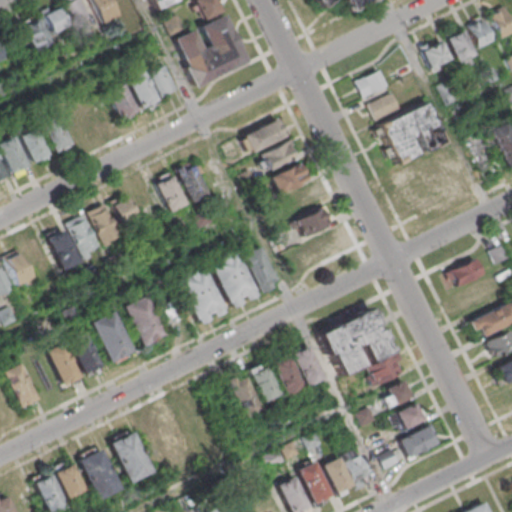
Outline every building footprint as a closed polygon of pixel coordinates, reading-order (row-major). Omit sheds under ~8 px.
[(85,17),(76,0),(56,0),(57,0),(69,25),(85,17)] [(114,14),(106,0),(85,0),(98,23),(114,14)] [(149,0),(155,12),(176,1),(175,0),(149,0)] [(213,0),(220,13),(202,22),(192,0),(213,0)] [(311,0),(313,4),(315,4),(317,3),(320,9),(324,7),(323,5),(326,3),(328,1),(327,0),(343,0),(343,2),(348,12),(371,0),(311,0)] [(38,12),(47,36),(65,29),(56,5),(38,12)] [(484,12),(496,38),(511,30),(511,29),(501,5),(484,12)] [(162,20),(169,35),(183,29),(176,13),(162,20)] [(29,55),(47,47),(34,15),(16,22),(29,55)] [(171,39),(185,67),(182,68),(192,88),(244,63),(237,49),(238,48),(229,30),(228,30),(221,16),(196,27),(205,46),(198,49),(190,31),(171,39)] [(490,40),(479,17),(463,24),(473,47),(490,40)] [(456,67),(472,59),(457,28),(440,36),(456,67)] [(446,59),(436,39),(417,49),(427,69),(446,59)] [(146,71),(158,96),(174,88),(161,64),(146,71)] [(122,80),(139,71),(156,104),(139,113),(122,80)] [(376,72),(385,89),(362,101),(353,84),(376,72)] [(102,90),(115,119),(132,112),(119,83),(102,90)] [(366,107),(374,123),(398,112),(389,95),(366,107)] [(94,131),(111,122),(97,96),(80,105),(94,131)] [(424,109),(425,112),(428,113),(429,117),(429,121),(434,131),(436,131),(444,148),(425,158),(417,140),(410,144),(417,160),(403,166),(404,168),(397,171),(391,160),(386,162),(383,155),(387,153),(381,139),(376,141),(373,135),(378,133),(377,131),(424,109)] [(50,152),(67,144),(56,121),(39,130),(50,152)] [(275,122),(284,141),(250,157),(248,152),(243,154),(236,141),(275,122)] [(484,131),(502,167),(511,162),(511,144),(501,122),(484,131)] [(16,137),(28,163),(45,156),(33,129),(16,137)] [(0,159),(0,144),(11,139),(28,172),(11,181),(0,159)] [(290,141),(296,154),(291,156),(293,160),(268,172),(259,155),(290,141)] [(169,171),(185,203),(204,195),(188,162),(169,171)] [(269,179),(277,197),(306,184),(297,165),(269,179)] [(248,170),(253,181),(241,187),(235,176),(248,170)] [(180,205),(167,173),(149,180),(162,213),(180,205)] [(314,202),(307,184),(279,195),(287,213),(314,202)] [(117,225),(133,218),(122,196),(106,203),(117,225)] [(82,212),(98,243),(116,234),(100,203),(82,212)] [(319,209),(328,227),(302,239),(297,228),(291,231),(287,224),(319,209)] [(76,255),(94,247),(79,214),(62,222),(76,255)] [(59,269),(75,259),(57,229),(41,238),(59,269)] [(306,262),(337,249),(329,230),(298,244),(306,262)] [(0,259),(10,285),(30,277),(50,268),(38,239),(0,254),(0,259)] [(221,307),(272,288),(255,243),(204,262),(221,307)] [(478,274),(470,257),(442,270),(451,287),(478,274)] [(192,325),(220,312),(198,266),(170,279),(192,325)] [(120,311),(143,300),(163,340),(140,351),(120,311)] [(473,339),(511,319),(511,317),(503,300),(463,319),(473,339)] [(0,323),(11,320),(7,306),(0,308),(0,323)] [(314,336),(324,358),(327,357),(337,378),(359,368),(350,350),(358,346),(367,364),(388,354),(371,318),(372,318),(368,310),(314,336)] [(88,328),(111,317),(130,357),(108,368),(88,328)] [(489,358),(511,346),(511,339),(507,329),(481,341),(489,358)] [(65,344),(79,376),(97,368),(82,336),(65,344)] [(74,379),(62,343),(43,350),(56,386),(74,379)] [(286,353),(303,345),(319,376),(302,384),(286,353)] [(266,363),(283,354),(299,386),(282,394),(266,363)] [(366,382),(400,374),(395,355),(361,363),(366,382)] [(511,357),(492,366),(498,383),(511,377),(511,357)] [(0,368),(0,377),(13,407),(32,398),(15,362),(0,368)] [(242,369),(253,363),(256,368),(261,365),(275,392),(258,401),(242,369)] [(220,379),(229,374),(231,379),(239,375),(256,408),(239,416),(220,379)] [(407,399),(401,381),(375,388),(381,407),(407,399)] [(392,410),(396,427),(419,422),(414,404),(392,410)] [(352,413),(359,426),(372,419),(364,406),(352,413)] [(179,454),(160,415),(140,425),(158,464),(179,454)] [(403,457),(434,444),(426,425),(395,439),(403,457)] [(363,438),(371,450),(383,442),(375,430),(363,438)] [(308,448),(318,442),(312,431),(302,436),(308,448)] [(108,449),(130,438),(150,478),(128,489),(108,449)] [(354,447),(337,454),(350,485),(367,478),(354,447)] [(381,467),(394,462),(389,451),(376,456),(381,467)] [(76,465),(98,454),(118,494),(95,505),(76,465)] [(318,463),(333,495),(349,487),(334,456),(318,463)] [(326,495),(310,460),(292,468),(309,503),(326,495)] [(63,500),(81,492),(69,463),(50,471),(63,500)] [(282,511),(303,511),(305,511),(291,475),(271,483),(282,511)] [(484,511),(479,501),(457,511),(484,511)]
